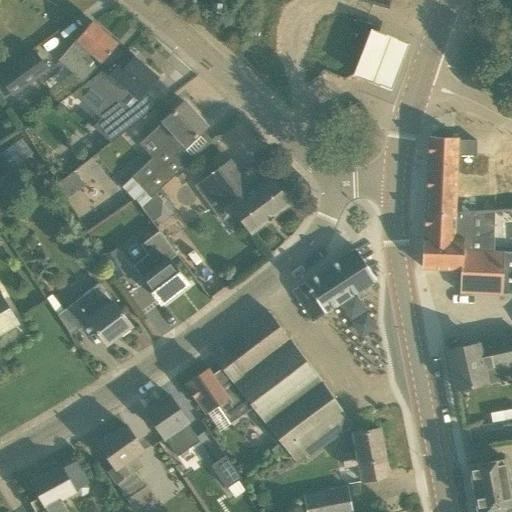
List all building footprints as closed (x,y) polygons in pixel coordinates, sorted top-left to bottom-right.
[(197,2),(194,0),(187,0),(185,3),(190,9),(197,2)] [(363,51),(373,25),(357,19),(347,45),(363,51)] [(102,62),(118,43),(92,21),(77,40),(91,53),(73,73),(83,81),(90,73),(100,61),(102,62)] [(372,33),(355,77),(393,92),(410,48),(372,33)] [(0,77),(0,78),(11,94),(47,68),(35,52),(0,77)] [(90,79),(71,93),(100,118),(93,126),(102,134),(123,111),(119,108),(121,104),(132,92),(139,97),(156,77),(134,58),(132,60),(125,54),(90,79)] [(0,78),(0,92),(4,99),(11,94),(0,78)] [(163,121),(150,133),(164,148),(153,158),(132,177),(151,197),(171,178),(189,161),(179,150),(185,144),(207,126),(184,101),(163,121)] [(455,214),(458,155),(476,156),(476,140),(458,140),(458,137),(429,137),(426,213),(455,214)] [(252,189),(229,159),(196,184),(206,197),(205,198),(222,220),(235,210),(252,234),(291,204),(269,175),(252,189)] [(502,294),(511,292),(511,252),(493,252),(493,222),(493,212),(455,214),(426,213),(423,268),(461,270),(460,293),(502,294)] [(168,259),(154,239),(142,248),(146,253),(132,263),(143,278),(142,278),(161,303),(187,283),(169,258),(168,259)] [(117,278),(129,270),(116,249),(104,257),(117,278)] [(313,320),(376,280),(356,249),(293,289),(313,320)] [(88,319),(107,344),(131,325),(113,301),(99,283),(86,293),(64,309),(79,329),(88,319)] [(0,332),(17,323),(0,292),(0,332)] [(290,455),(344,413),(320,379),(268,311),(211,354),(235,385),(254,409),(290,455)] [(485,370),(511,363),(511,335),(479,343),(447,351),(456,390),(487,383),(485,370)] [(224,392),(208,369),(186,384),(206,412),(217,405),(230,424),(254,409),(235,385),(224,392)] [(195,431),(170,395),(146,411),(164,437),(165,437),(172,447),(185,438),(189,444),(198,438),(209,455),(221,447),(205,424),(195,431)] [(307,459),(352,424),(344,413),(290,455),(297,463),(305,456),(307,459)] [(143,450),(126,425),(113,434),(112,433),(102,440),(103,441),(99,444),(115,467),(109,472),(127,498),(125,499),(134,511),(157,511),(161,510),(163,508),(146,484),(144,485),(135,471),(142,466),(135,455),(143,450)] [(388,476),(379,428),(354,433),(357,452),(343,454),(345,467),(360,464),(363,481),(388,476)] [(225,455),(210,465),(226,488),(241,478),(225,455)] [(477,511),(511,511),(511,496),(505,459),(469,465),(477,511)] [(61,498),(74,491),(76,495),(83,497),(88,494),(90,487),(87,484),(89,483),(77,460),(74,462),(69,461),(66,463),(64,467),(63,468),(61,465),(32,481),(40,497),(30,502),(35,511),(62,511),(67,509),(61,498)] [(306,511),(352,511),(348,487),(304,496),(306,511)]
